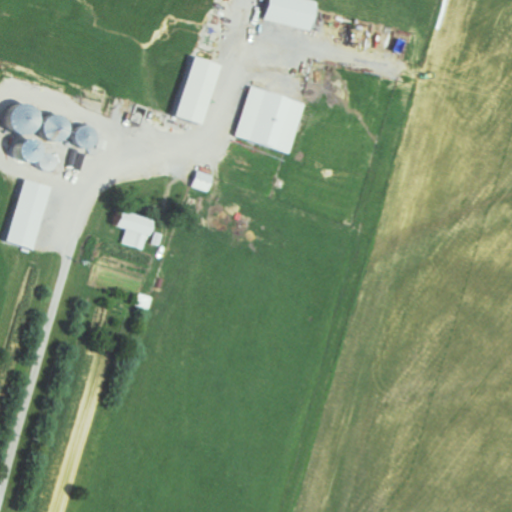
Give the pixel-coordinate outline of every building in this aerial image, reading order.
[(264,0),(260,20),(306,30),(312,1),(305,0),(264,0)] [(173,117),(199,125),(217,65),(190,57),(173,117)] [(287,154),(302,103),(248,87),(233,138),(287,154)] [(206,192),(211,177),(195,171),(190,186),(206,192)] [(49,187),(22,180),(5,243),(32,250),(49,187)] [(121,244),(140,250),(149,221),(117,211),(112,227),(125,231),(121,244)]
